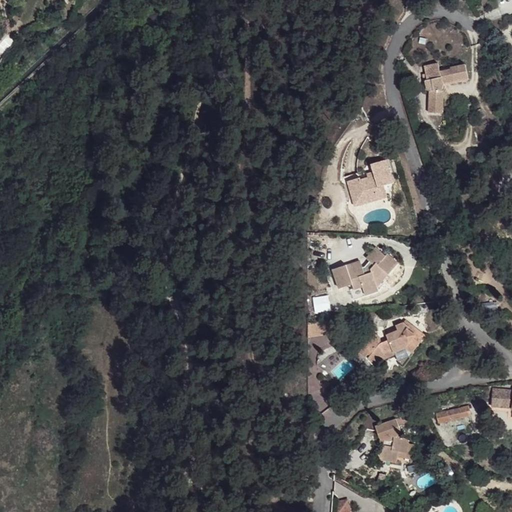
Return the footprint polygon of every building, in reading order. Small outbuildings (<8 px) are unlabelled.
[(429,86),(427,107),(442,107),(444,86),(443,85),(443,78),(467,72),(464,58),(450,62),(450,63),(439,65),(438,58),(424,61),(427,74),(425,75),(427,85),(429,86)] [(361,176),(349,179),(354,197),(365,194),(368,202),(389,195),(387,184),(395,180),(389,158),(374,163),(376,170),(377,174),(370,176),(361,178),(361,176)] [(354,197),(357,206),(368,202),(365,194),(354,197)] [(346,265),(334,269),(341,288),(353,284),(354,288),(352,289),(356,299),(380,290),(380,286),(377,280),(385,270),(389,274),(399,262),(389,253),(387,254),(377,247),(368,257),(371,260),(365,267),(362,267),(359,268),(358,267),(348,269),(346,265)] [(385,270),(377,280),(380,286),(389,274),(385,270)] [(314,297),(315,312),(330,311),(329,296),(314,297)] [(321,316),(321,331),(334,329),(333,315),(321,316)] [(309,318),(308,332),(321,331),(321,316),(309,318)] [(372,327),(356,347),(365,352),(369,347),(371,349),(369,353),(377,360),(383,353),(405,344),(412,348),(426,330),(411,320),(403,328),(398,326),(386,331),(388,335),(382,337),(378,331),(372,327)] [(511,390),(494,389),(494,406),(511,406),(511,390)] [(438,413),(440,423),(472,416),(469,406),(438,413)] [(399,418),(377,425),(378,431),(381,436),(384,439),(387,441),(386,445),(385,452),(382,454),(383,460),(399,461),(401,451),(415,453),(417,444),(412,442),(410,439),(406,437),(400,436),(399,434),(403,432),(399,418)] [(487,451),(475,458),(479,464),(490,457),(487,451)]
